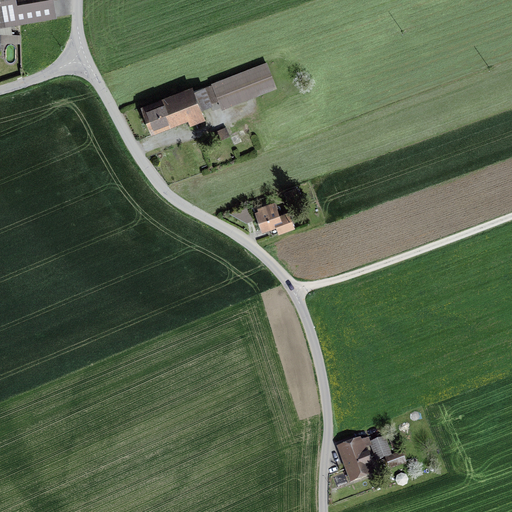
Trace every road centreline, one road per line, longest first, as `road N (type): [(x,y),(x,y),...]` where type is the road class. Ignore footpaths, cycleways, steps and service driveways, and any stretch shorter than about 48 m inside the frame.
road 1 (unclassified): [(84,58),(160,186),(247,242),(293,290),(327,404),(323,511)]
road 2 (track): [(293,290),(511,215)]
